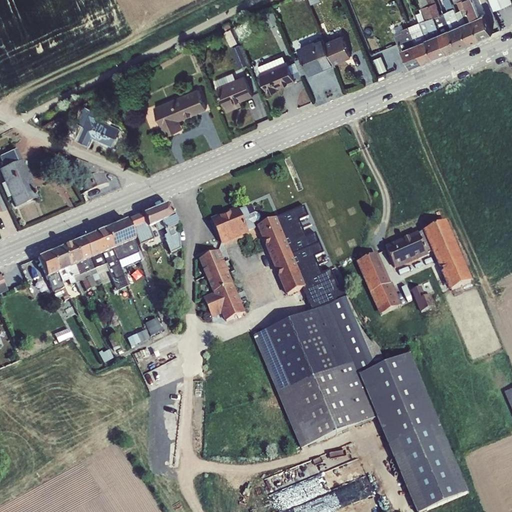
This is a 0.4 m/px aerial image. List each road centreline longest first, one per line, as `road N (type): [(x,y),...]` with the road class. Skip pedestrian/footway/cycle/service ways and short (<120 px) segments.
road 1 (secondary): [(154,188),(511,40)]
road 2 (track): [(199,511),(181,462),(192,332),(189,222),(176,179)]
road 3 (unclassified): [(0,114),(154,188)]
road 4 (secondary): [(0,253),(154,188)]
